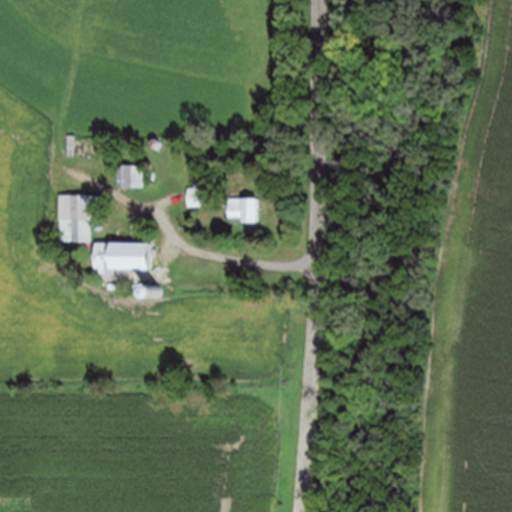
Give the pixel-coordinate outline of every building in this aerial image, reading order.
[(143,185),(143,163),(116,163),(116,185),(143,185)] [(208,204),(208,179),(194,179),(194,185),(186,185),(186,204),(208,204)] [(60,240),(73,240),(73,249),(91,249),(91,193),(59,193),(60,240)] [(228,218),(258,218),(258,196),(228,196),(228,218)] [(149,240),(92,241),(92,267),(150,266),(149,240)]
